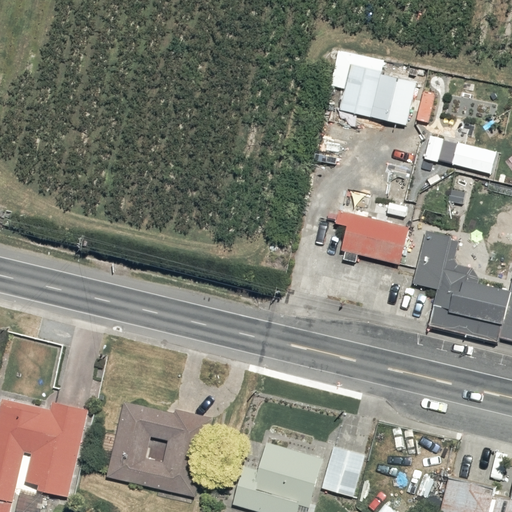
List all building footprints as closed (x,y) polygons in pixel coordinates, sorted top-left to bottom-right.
[(345,88),(341,109),(406,124),(416,80),(381,72),(384,59),(338,49),(330,85),(345,88)] [(332,218),(329,245),(384,261),(392,223),(320,204),(317,215),(332,218)] [(511,236),(499,234),(489,278),(436,264),(443,230),(405,221),(389,284),(417,290),(411,318),(501,334),(511,288),(511,236)] [(51,407),(3,396),(0,407),(0,496),(13,500),(25,449),(34,451),(26,485),(69,494),(89,407),(53,399),(51,407)] [(108,475),(194,495),(212,416),(176,407),(175,411),(125,400),(108,475)] [(244,464),(233,504),(262,511),(297,511),(300,504),(309,507),(323,458),(267,442),(259,469),(244,464)] [(437,461),(425,511),(511,511),(511,500),(477,491),(479,471),(437,461)]
